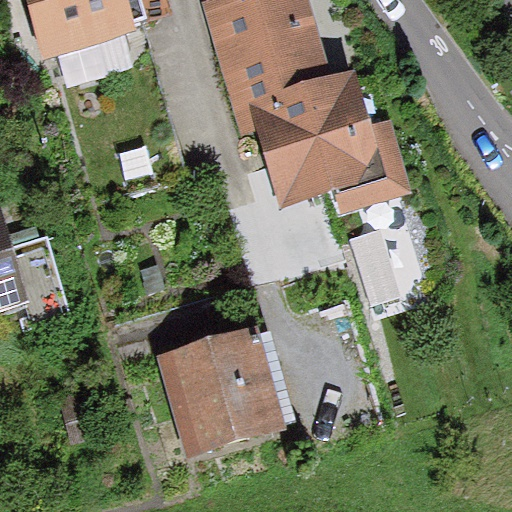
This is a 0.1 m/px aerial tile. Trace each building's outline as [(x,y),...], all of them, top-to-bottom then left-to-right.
[(25,0),(46,68),(54,66),(138,41),(135,30),(142,28),(147,27),(139,0),(25,0)] [(308,0),(224,0),(203,6),(242,142),(258,137),(249,108),(333,84),(308,0)] [(138,41),(54,66),(97,210),(188,183),(142,28),(135,30),(138,41)] [(333,84),(249,108),(258,137),(280,216),(336,201),(341,219),(413,198),(392,127),(374,133),(358,77),(333,84)] [(0,321),(15,317),(22,339),(76,323),(51,235),(13,246),(2,210),(0,210),(0,321)] [(259,334),(158,362),(188,467),(289,438),(259,334)]
